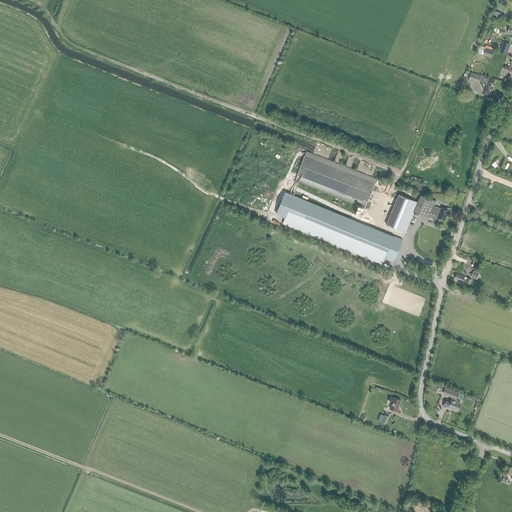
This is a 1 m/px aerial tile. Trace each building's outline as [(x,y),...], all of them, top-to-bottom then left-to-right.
[(496,33),(504,36),(505,32),(494,28),(493,31),(496,32),(496,33)] [(507,50),(509,44),(503,41),(501,48),(507,50)] [(491,57),(494,51),(486,48),(484,54),(491,57)] [(471,81),(472,80),(478,82),(479,81),(481,76),(480,76),(471,72),(468,80),(471,81)] [(490,89),(492,89),(492,88),(493,87),(492,86),(494,81),(488,79),(483,77),(482,82),(481,83),(486,85),(486,87),(485,87),(484,92),(488,93),(490,89)] [(364,206),(369,208),(372,200),(368,199),(376,179),(306,152),(295,180),(364,206)] [(391,268),(402,240),(284,191),(273,219),(391,268)] [(445,209),(441,207),(440,209),(433,206),(436,201),(421,195),(414,211),(429,217),(431,213),(438,216),(437,218),(444,221),(446,216),(448,217),(450,212),(448,211),(449,208),(448,208),(446,208),(445,209)] [(479,273),(473,271),(471,277),(477,279),(479,273)] [(469,285),(472,279),(467,278),(466,279),(464,278),(465,276),(461,275),(461,276),(456,274),(454,278),(459,280),(459,281),(465,283),(464,283),(469,285)] [(400,400),(394,397),(394,398),(390,397),(388,400),(392,402),(390,408),(396,411),(400,400)] [(457,401),(452,399),(451,401),(446,399),(443,406),(453,410),(453,409),(457,410),(460,403),(457,402),(457,401)] [(510,476),(511,471),(511,469),(511,468),(511,467),(508,466),(508,468),(506,467),(504,473),(503,476),(504,477),(502,482),(508,484),(509,482),(507,481),(508,478),(507,478),(508,475),(510,476)]
